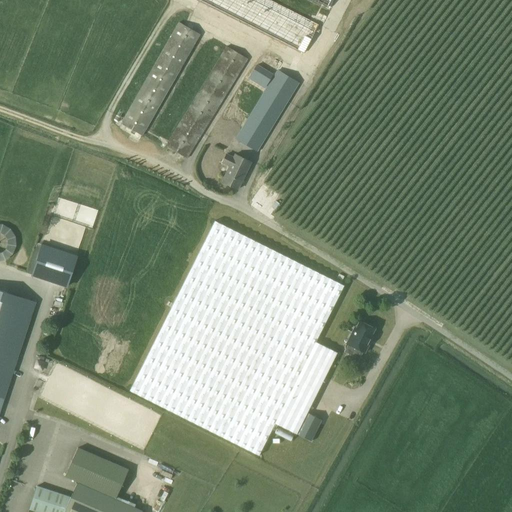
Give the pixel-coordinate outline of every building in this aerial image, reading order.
[(196,0),(303,54),(318,24),(271,0),(196,0)] [(307,0),(326,9),(331,0),(307,0)] [(142,136),(200,35),(179,22),(120,123),(142,136)] [(187,159),(248,59),(226,46),(165,146),(187,159)] [(265,88),(273,75),(257,65),(248,78),(265,88)] [(256,151),(298,83),(277,70),(236,139),(256,151)] [(227,149),(239,125),(224,118),(213,141),(227,149)] [(238,189),(251,162),(235,154),(233,157),(227,154),(222,163),(229,167),(222,182),(238,189)] [(271,207),(275,210),(280,205),(276,201),(271,207)] [(275,423),(297,433),(307,413),(337,353),(316,342),(344,286),(214,221),(129,391),(259,456),(275,423)] [(13,256),(13,225),(0,224),(0,259),(4,260),(4,256),(13,256)] [(67,286),(77,257),(42,245),(32,275),(67,286)] [(0,406),(34,302),(0,290),(0,406)] [(367,344),(375,329),(360,321),(356,329),(355,328),(346,344),(364,353),(368,345),(367,344)] [(311,441),(322,420),(307,413),(297,433),(296,434),(311,441)] [(65,511),(132,511),(136,505),(116,496),(128,470),(77,448),(66,476),(78,481),(71,497),(65,511)] [(29,509),(36,511),(65,511),(71,497),(37,486),(29,509)]
